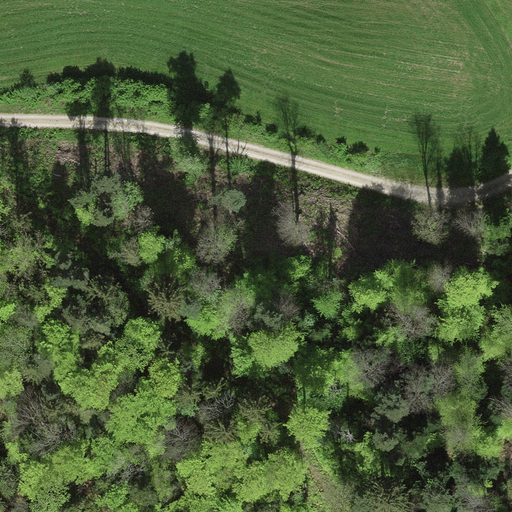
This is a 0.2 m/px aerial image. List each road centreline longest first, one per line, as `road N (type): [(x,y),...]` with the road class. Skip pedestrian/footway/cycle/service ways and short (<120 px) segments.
road 1 (track): [(0,118),(169,128),(414,193),(478,194),(511,181)]
road 2 (track): [(0,188),(62,227),(168,326),(273,394),(346,511)]
